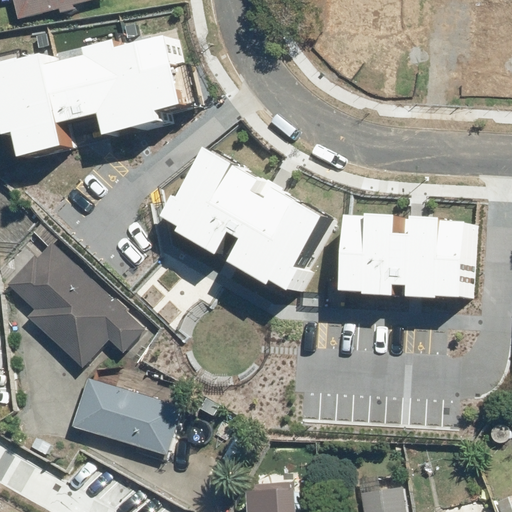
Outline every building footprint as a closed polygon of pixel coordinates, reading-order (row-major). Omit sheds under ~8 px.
[(17,0),(22,20),(103,0),(17,0)] [(332,0),(332,24),(389,26),(389,0),(332,0)] [(511,1),(466,0),(437,0),(436,35),(449,36),(449,56),(511,58),(511,1)] [(40,40),(0,49),(0,65),(19,154),(88,139),(82,114),(132,103),(138,128),(209,112),(189,23),(139,34),(136,21),(87,32),(90,45),(44,55),(40,40)] [(170,215),(303,294),(350,217),(218,137),(170,215)] [(355,209),(352,293),(482,298),(486,214),(355,209)] [(53,240),(19,276),(48,303),(33,319),(93,373),(142,321),(53,240)] [(264,304),(230,292),(221,319),(254,330),(264,304)] [(359,333),(313,313),(290,367),(337,387),(359,333)] [(511,337),(498,337),(498,326),(470,324),(469,335),(457,334),(455,364),(511,366),(511,337)] [(257,406),(275,359),(255,351),(249,367),(229,359),(217,391),(257,406)] [(96,376),(80,425),(174,455),(190,406),(96,376)] [(505,400),(458,385),(449,416),(495,430),(505,400)] [(511,426),(510,425),(505,424),(500,425),(497,429),(496,434),(498,439),(501,442),(506,443),(511,441),(511,440),(511,426)] [(367,492),(369,511),(412,511),(408,486),(367,492)] [(511,511),(511,497),(503,501),(507,511),(511,511)]
